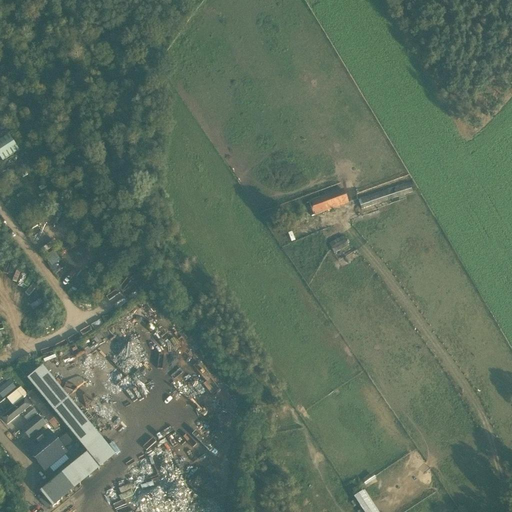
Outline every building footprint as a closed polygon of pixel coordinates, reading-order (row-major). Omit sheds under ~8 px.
[(0,140),(0,157),(2,161),(19,151),(8,135),(0,140)] [(357,200),(361,210),(397,197),(399,201),(405,199),(403,196),(413,192),(409,182),(370,195),(357,200)] [(343,189),(308,201),(313,216),(348,204),(343,189)] [(349,246),(343,236),(329,244),(335,254),(349,246)] [(51,268),(60,260),(53,251),(48,254),(43,248),(39,251),(44,258),(51,268)] [(130,300),(140,293),(134,285),(124,292),(130,300)] [(0,395),(2,399),(16,388),(9,380),(0,388),(0,395)] [(13,406),(28,394),(21,386),(6,398),(13,406)] [(33,390),(27,395),(41,413),(54,430),(61,424),(42,400),(48,408),(33,390)] [(18,432),(40,414),(28,400),(6,417),(18,432)] [(30,446),(48,468),(67,452),(49,431),(30,446)] [(362,511),(373,511),(342,462),(334,467),(362,511)]
